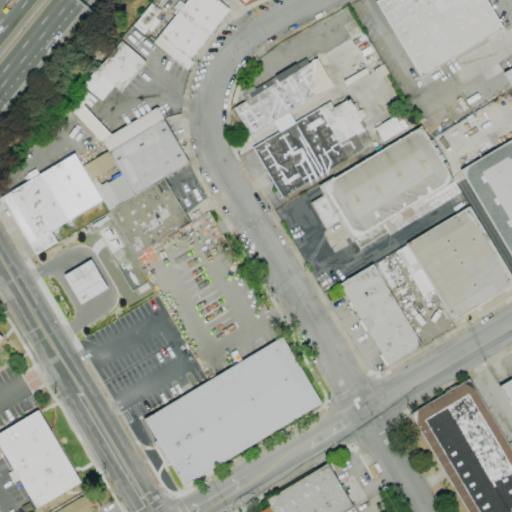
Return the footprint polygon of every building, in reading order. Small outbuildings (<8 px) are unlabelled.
[(187,70),(154,43),(169,24),(166,22),(172,15),(175,17),(188,0),(217,0),(230,10),(189,59),(193,63),(187,70)] [(236,0),(243,8),(252,1),(251,0),(236,0)] [(421,77),(376,2),(379,0),(486,0),(503,28),(421,77)] [(142,33),(133,26),(151,3),(160,11),(155,17),(160,21),(152,32),(147,28),(142,33)] [(111,135),(157,107),(164,119),(163,119),(109,152),(102,140),(101,142),(66,105),(95,70),(96,71),(122,41),(146,62),(120,92),(114,86),(102,101),(93,93),(83,105),(111,135)] [(334,86),(316,96),(316,97),(289,113),(274,122),(250,135),(234,108),(245,101),(239,91),(248,86),(249,88),(253,86),(255,89),(306,58),(309,63),(317,58),(334,86)] [(289,113),(295,123),(330,102),(334,108),(350,99),(355,109),(360,106),(365,116),(361,119),(366,127),(364,129),(373,144),(282,197),(253,148),(280,132),(274,122),(289,113)] [(375,128),(395,116),(399,122),(403,120),(408,127),(403,129),(403,130),(383,142),(375,128)] [(120,205),(107,184),(123,174),(109,152),(163,119),(189,163),(164,178),(120,205)] [(360,249),(355,241),(352,242),(339,222),(326,230),(310,203),(324,195),(318,186),(333,177),(334,178),(421,126),(454,182),(453,182),(460,193),(390,235),(388,231),(360,249)] [(511,257),(460,170),(511,138),(511,257)] [(36,255),(1,198),(74,154),(102,200),(50,231),(57,242),(36,255)] [(164,178),(190,222),(135,255),(109,211),(120,205),(164,178)] [(511,285),(452,321),(421,269),(410,276),(396,252),(407,245),(406,244),(469,206),(511,276),(511,285)] [(62,275),(79,304),(107,287),(89,259),(62,275)] [(388,366),(387,363),(385,365),(379,356),(382,354),(367,331),(365,332),(359,321),(361,320),(353,307),(351,309),(348,303),(350,302),(339,284),(373,264),(422,345),(388,366)] [(184,485),(171,465),(168,466),(157,447),(154,443),(157,441),(144,419),(282,337),(321,403),(184,485)] [(511,511),(468,511),(410,414),(469,379),(511,451),(511,511)] [(511,408),(499,387),(511,379),(511,408)] [(37,509),(0,447),(0,433),(37,411),(80,482),(37,509)] [(273,511),(270,506),(267,500),(327,464),(340,486),(343,484),(349,494),(346,496),(355,511),(273,511)] [(56,511),(91,491),(100,507),(91,511),(56,511)]
